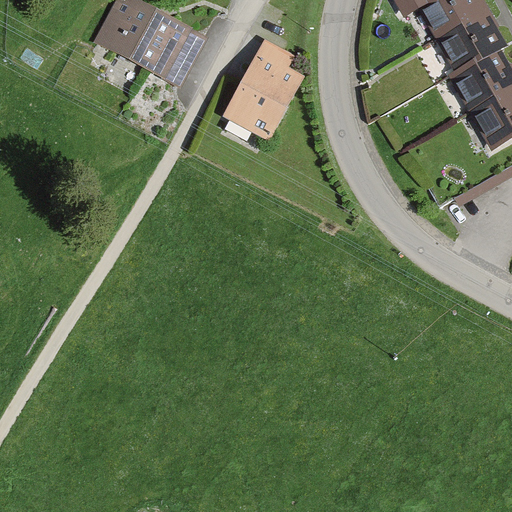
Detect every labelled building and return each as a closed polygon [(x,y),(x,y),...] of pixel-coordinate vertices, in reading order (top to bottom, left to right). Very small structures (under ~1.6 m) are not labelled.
[(157,14),(131,0),(119,0),(95,44),(130,63),(183,93),(210,43),(157,14)] [(390,0),(403,24),(424,13),(445,1),(444,0),(390,0)] [(444,0),(445,1),(424,13),(437,37),(488,8),(483,0),(444,0)] [(488,8),(437,37),(459,75),(500,52),(505,49),(496,33),(500,30),(488,8)] [(297,60),(266,44),(242,91),(225,123),(272,147),(288,115),(305,82),(290,74),(297,60)] [(500,52),(459,75),(451,80),(472,115),(511,91),(511,66),(509,68),(500,52)] [(511,91),(472,115),(486,139),(494,153),(511,142),(511,91)] [(511,168),(454,202),(459,211),(511,181),(511,168)]
